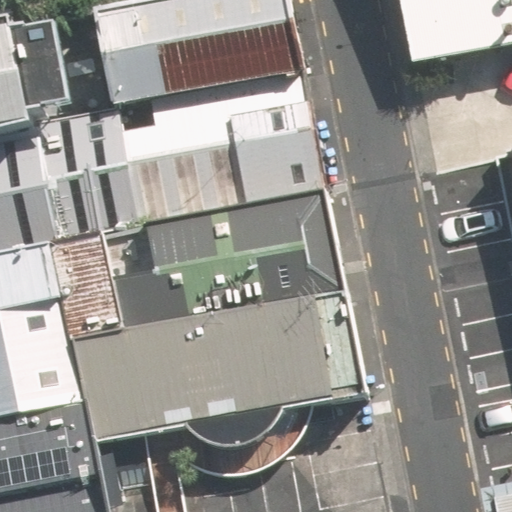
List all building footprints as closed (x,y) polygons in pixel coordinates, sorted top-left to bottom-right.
[(119,114),(306,80),(289,0),(184,0),(155,6),(100,15),(119,114)] [(511,0),(401,0),(414,65),(511,46),(511,0)] [(0,33),(0,136),(39,130),(20,30),(0,33)] [(119,114),(39,130),(58,241),(326,192),(306,80),(119,114)] [(0,136),(0,251),(58,241),(39,130),(0,136)] [(78,345),(345,297),(326,192),(58,241),(78,345)] [(0,251),(0,511),(108,511),(96,444),(78,345),(58,241),(0,251)] [(277,410),(363,395),(345,297),(78,345),(96,444),(191,427),(199,438),(210,446),(223,450),(233,451),(243,449),(254,445),(261,440),(268,432),(273,425),(277,410)]
